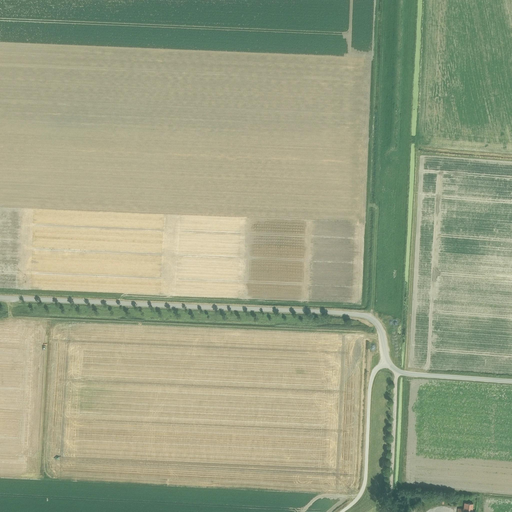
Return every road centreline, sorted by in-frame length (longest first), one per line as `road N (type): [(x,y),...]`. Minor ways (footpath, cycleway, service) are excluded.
road 1 (tertiary): [(373,320),(340,312),(0,298)]
road 2 (track): [(381,0),(367,317)]
road 3 (unclassified): [(341,511),(363,487),(369,385),(387,363)]
road 4 (tertiary): [(387,363),(405,373),(511,381)]
